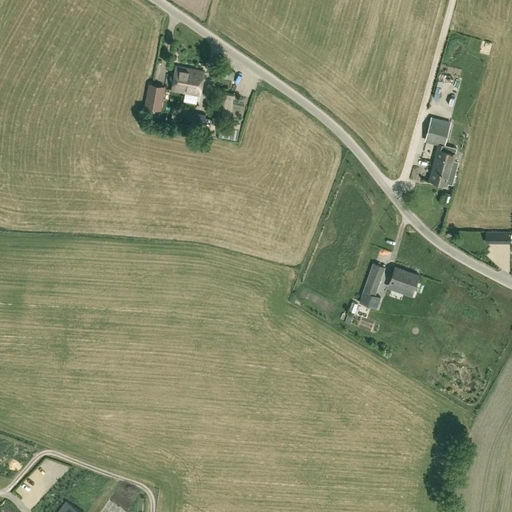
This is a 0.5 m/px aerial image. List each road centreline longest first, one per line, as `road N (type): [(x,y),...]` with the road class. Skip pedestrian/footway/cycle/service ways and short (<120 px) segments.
road 1 (unclassified): [(155,0),(338,130),(394,196)]
road 2 (unclassified): [(511,284),(450,255),(394,196)]
